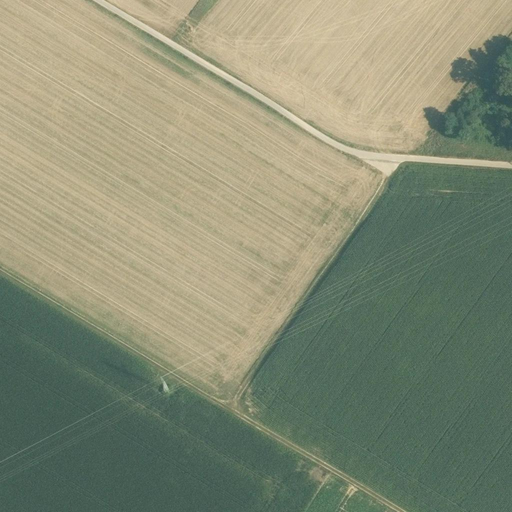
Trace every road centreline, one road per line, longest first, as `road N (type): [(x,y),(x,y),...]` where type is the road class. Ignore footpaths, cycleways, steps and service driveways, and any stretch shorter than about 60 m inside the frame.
road 1 (track): [(398,511),(0,270)]
road 2 (track): [(93,0),(349,154),(511,166)]
road 3 (track): [(226,408),(389,180),(396,157)]
